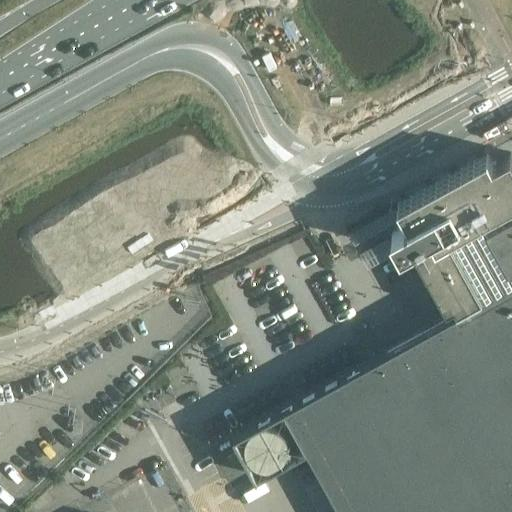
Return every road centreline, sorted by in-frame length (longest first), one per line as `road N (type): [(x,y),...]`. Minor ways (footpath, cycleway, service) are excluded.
road 1 (unclassified): [(511,67),(287,195),(260,225)]
road 2 (unclassified): [(0,343),(49,336),(260,225)]
road 3 (unclassified): [(260,225),(366,180),(511,100)]
road 4 (primary): [(0,94),(148,0)]
